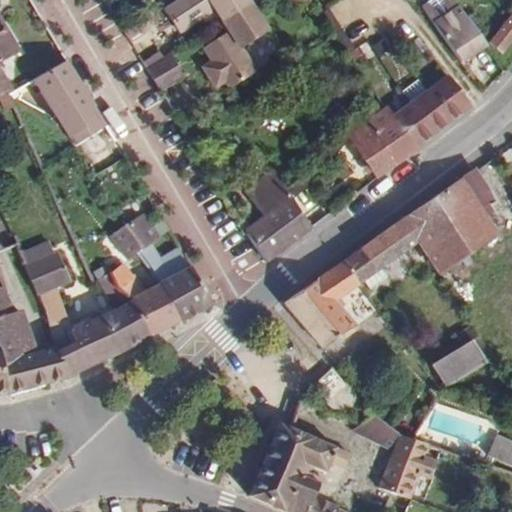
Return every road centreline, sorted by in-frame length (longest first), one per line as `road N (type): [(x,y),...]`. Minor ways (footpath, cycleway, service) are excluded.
road 1 (tertiary): [(102,450),(293,269),(511,98)]
road 2 (tertiary): [(251,511),(145,478),(102,450)]
road 3 (unknown): [(219,341),(268,398),(249,458)]
